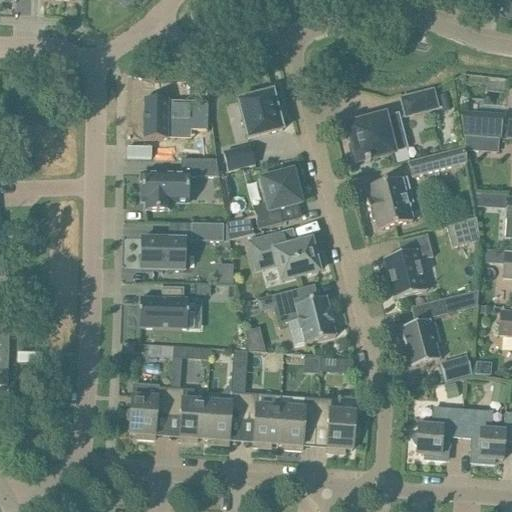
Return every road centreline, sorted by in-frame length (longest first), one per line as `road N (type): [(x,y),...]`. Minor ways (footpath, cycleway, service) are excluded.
road 1 (residential): [(377,487),(384,407),(286,31)]
road 2 (residential): [(77,464),(93,67)]
road 3 (residential): [(326,486),(77,464)]
road 4 (residential): [(147,26),(176,42),(286,31)]
road 5 (residential): [(380,9),(511,47)]
road 6 (residential): [(511,497),(377,487)]
